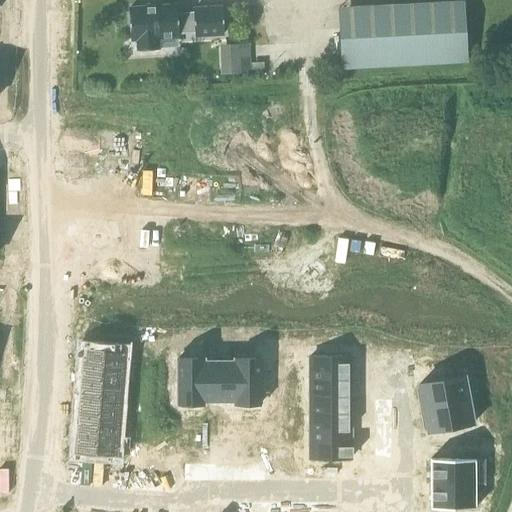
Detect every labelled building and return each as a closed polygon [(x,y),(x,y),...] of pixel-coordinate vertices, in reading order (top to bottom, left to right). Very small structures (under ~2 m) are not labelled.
[(146,7),(129,9),(131,40),(138,39),(138,51),(158,49),(158,38),(179,37),(178,33),(195,32),(195,36),(224,34),(222,7),(193,9),(194,12),(177,14),(177,6),(155,7),(155,4),(146,5),(146,7)] [(430,74),(428,10),(325,14),(327,78),(430,74)] [(85,349),(83,367),(121,370),(123,352),(85,349)] [(310,356),(310,380),(350,380),(350,356),(310,356)] [(178,358),(178,403),(201,403),(202,403),(202,362),(203,362),(203,358),(178,358)] [(235,400),(235,403),(261,403),(261,358),(235,358),(235,362),(236,362),(236,400),(235,400)] [(150,361),(150,372),(162,372),(162,361),(150,361)] [(201,403),(201,409),(221,409),(221,400),(219,400),(219,362),(203,362),(202,362),(202,403),(201,403)] [(219,362),(219,400),(221,400),(235,400),(236,400),(236,362),(235,362),(219,362)] [(83,367),(82,383),(120,386),(121,370),(83,367)] [(276,367),(276,379),(284,379),(284,367),(276,367)] [(162,382),(162,372),(150,372),(150,382),(162,382)] [(421,387),(417,388),(421,409),(468,400),(464,375),(420,384),(421,387)] [(285,391),(284,379),(276,379),(276,391),(285,391)] [(310,380),(310,396),(351,396),(350,380),(310,380)] [(82,383),(81,400),(119,403),(120,386),(82,383)] [(150,395),(150,405),(162,405),(162,395),(150,395)] [(310,412),(310,413),(351,413),(351,412),(351,396),(310,396),(310,412)] [(81,400),(79,417),(118,420),(119,403),(81,400)] [(468,400),(421,409),(425,429),(428,428),(429,432),(458,427),(460,439),(485,434),(482,422),(473,424),(468,400)] [(284,401),(276,401),(276,413),(284,413),(284,401)] [(162,416),(162,405),(150,405),(150,416),(162,416)] [(285,425),(284,413),(276,413),(276,425),(285,425)] [(310,413),(311,430),(351,430),(351,413),(310,413)] [(79,417),(78,434),(116,437),(118,420),(79,417)] [(151,429),(151,439),(163,439),(163,429),(151,429)] [(276,430),(276,442),(284,442),(284,430),(276,430)] [(298,431),(298,458),(300,458),(300,471),(326,471),(326,459),(351,459),(351,456),(353,456),(353,455),(351,455),(351,448),(353,447),(353,446),(351,446),(351,430),(311,430),(311,431),(298,431)] [(78,434),(76,452),(115,455),(116,437),(78,434)] [(163,450),(163,439),(151,439),(151,450),(163,450)] [(431,459),(431,483),(476,483),(476,484),(485,484),(485,460),(490,460),(490,443),(459,443),(459,459),(431,459)] [(220,452),(232,452),(232,444),(219,444),(220,452)] [(431,483),(431,508),(476,508),(476,484),(476,483),(431,483)]
